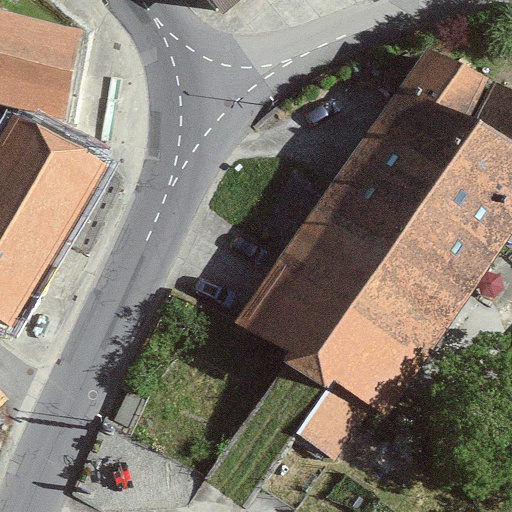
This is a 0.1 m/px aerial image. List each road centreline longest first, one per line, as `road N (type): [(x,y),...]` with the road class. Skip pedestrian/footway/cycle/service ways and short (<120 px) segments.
road 1 (tertiary): [(9,511),(172,176),(179,108)]
road 2 (residential): [(420,0),(179,108)]
road 3 (tertiary): [(179,108),(172,61),(132,0)]
